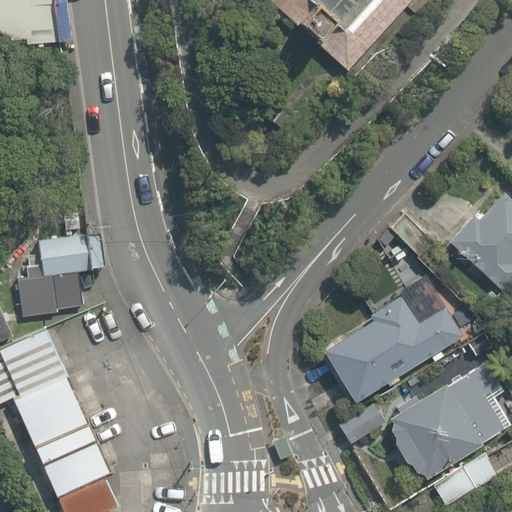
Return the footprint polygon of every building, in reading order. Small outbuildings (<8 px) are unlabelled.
[(50,0),(0,0),(0,57),(57,51),(50,0)] [(259,0),(344,69),(400,0),(259,0)] [(511,205),(493,188),(473,210),(437,176),(385,231),(413,258),(421,249),(439,265),(450,253),(501,301),(511,288),(511,205)] [(27,253),(12,254),(18,316),(50,313),(47,286),(74,284),(73,271),(104,268),(101,236),(79,238),(78,230),(26,235),(27,253)] [(403,324),(393,303),(320,338),(345,391),(456,338),(441,306),(403,324)] [(94,511),(115,503),(45,344),(0,363),(0,369),(62,511),(94,511)] [(411,398),(406,390),(370,408),(384,437),(375,442),(382,457),(391,452),(407,483),(476,447),(473,442),(500,428),(483,395),(498,388),(480,352),(451,367),(455,375),(411,398)] [(480,450),(427,480),(442,506),(494,476),(480,450)]
